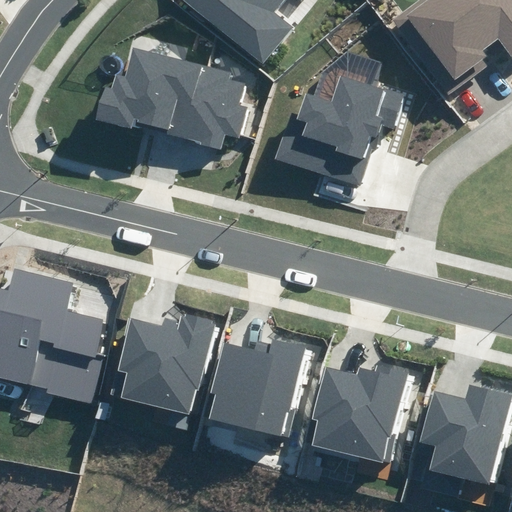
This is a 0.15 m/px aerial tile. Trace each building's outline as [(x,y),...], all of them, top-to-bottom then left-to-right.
[(181,0),(262,65),(293,27),(275,12),(284,0),(299,0),(301,2),(302,0),(181,0)] [(511,0),(417,0),(392,19),(448,95),(492,63),(483,50),(497,39),(511,59),(511,0)] [(95,119),(222,150),(226,133),(240,137),(248,106),(239,104),(244,82),(229,79),(231,70),(132,46),(125,76),(114,74),(111,88),(103,86),(95,119)] [(277,159),(361,186),(381,126),(394,130),(405,96),(340,75),(331,102),(305,94),(299,114),(292,112),(277,159)] [(48,392),(95,405),(107,357),(95,354),(104,320),(67,310),(74,284),(14,268),(8,292),(0,289),(0,376),(49,390),(48,392)] [(122,397),(192,414),(215,320),(182,312),(179,323),(164,319),(162,327),(129,319),(116,371),(128,373),(122,397)] [(210,419),(291,438),(312,349),(271,339),(269,345),(257,342),(255,352),(221,344),(209,395),(216,396),(210,419)] [(311,442),(391,463),(398,434),(392,433),(408,373),(377,365),(375,372),(359,368),(357,376),(324,368),(311,419),(317,421),(311,442)] [(430,470),(491,484),(511,394),(468,384),(465,396),(435,389),(422,443),(436,446),(430,470)]
